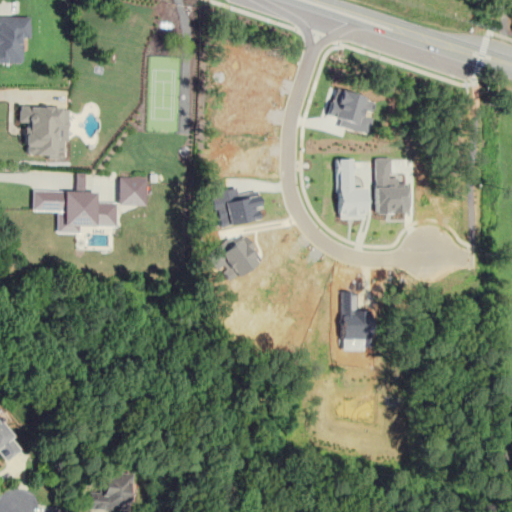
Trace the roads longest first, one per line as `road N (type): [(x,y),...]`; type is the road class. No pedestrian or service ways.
road 1 (residential): [(313,45),(287,140),(297,215),(318,240),(348,255),(434,258)]
road 2 (secondary): [(287,0),(511,74)]
road 3 (secondary): [(511,55),(344,0)]
